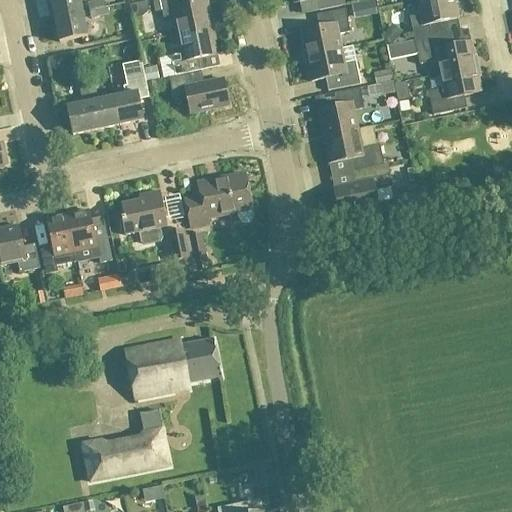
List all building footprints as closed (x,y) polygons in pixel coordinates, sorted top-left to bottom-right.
[(81,15),(77,0),(48,0),(53,20),(81,15)] [(172,19),(176,37),(211,30),(206,3),(188,6),(186,0),(157,0),(162,21),(172,19)] [(291,0),(293,6),(315,1),(317,12),(343,7),(341,0),(291,0)] [(450,0),(428,0),(415,3),(418,17),(406,19),(411,43),(441,37),(438,25),(455,21),(450,0)] [(94,4),(98,19),(106,17),(102,3),(94,4)] [(98,19),(94,4),(86,6),(90,20),(98,19)] [(304,58),(340,51),(337,37),(348,34),(343,11),(314,17),(317,30),(298,33),(304,58)] [(86,39),(81,15),(53,20),(58,45),(86,39)] [(170,58),(174,79),(193,74),(201,72),(199,61),(217,58),(211,30),(176,37),(180,56),(170,58)] [(449,35),(441,37),(411,43),(416,67),(435,63),(438,76),(473,69),(468,44),(451,47),(449,35)] [(343,66),(340,51),(304,58),(309,84),(323,82),(325,94),(359,87),(354,64),(343,66)] [(112,100),(118,128),(142,123),(137,95),(146,93),(140,64),(121,68),(125,90),(122,90),(124,98),(112,100)] [(478,95),(473,69),(438,76),(441,91),(426,94),(431,117),(464,111),(462,98),(478,95)] [(228,108),(222,82),(195,87),(193,74),(174,79),(168,80),(173,104),(186,102),(189,116),(228,108)] [(78,91),(93,88),(91,80),(77,83),(78,91)] [(93,88),(78,91),(80,99),(94,96),(93,88)] [(320,139),(356,132),(353,113),(361,111),(357,90),(334,95),(336,107),(315,111),(320,139)] [(89,105),(95,133),(118,128),(112,100),(89,105)] [(95,133),(89,105),(65,110),(70,138),(95,133)] [(360,129),(367,147),(378,142),(371,125),(360,129)] [(357,172),(374,169),(382,167),(378,147),(360,151),(356,132),(320,139),(325,167),(348,162),(350,174),(357,172)] [(374,169),(357,172),(360,184),(331,190),(337,217),(376,210),(373,193),(390,190),(385,166),(382,167),(374,169)] [(200,200),(196,200),(184,203),(190,231),(207,228),(205,221),(236,215),(237,222),(240,225),(243,226),(247,225),(250,222),(251,219),(250,212),(251,212),(243,176),(197,186),(200,200)] [(159,194),(158,194),(147,196),(148,201),(119,207),(122,221),(120,221),(123,238),(138,235),(140,245),(143,247),(156,244),(154,232),(166,229),(159,194)] [(111,263),(106,239),(94,242),(88,213),(66,218),(76,264),(97,260),(98,266),(111,263)] [(76,264),(66,218),(45,222),(50,251),(39,253),(44,278),(56,275),(55,269),(76,264)] [(38,271),(33,247),(21,249),(17,228),(0,231),(0,268),(15,265),(18,276),(38,271)] [(182,231),(181,232),(166,235),(172,264),(188,261),(182,231)] [(206,263),(201,236),(189,238),(194,265),(206,263)] [(66,288),(67,298),(85,295),(84,285),(66,288)] [(172,389),(176,388),(220,380),(212,340),(180,347),(179,341),(123,352),(133,402),(173,394),(172,389)] [(142,435),(160,432),(156,413),(139,417),(142,435)] [(142,435),(143,440),(101,448),(100,443),(81,447),(89,484),(168,469),(161,431),(142,435)]
